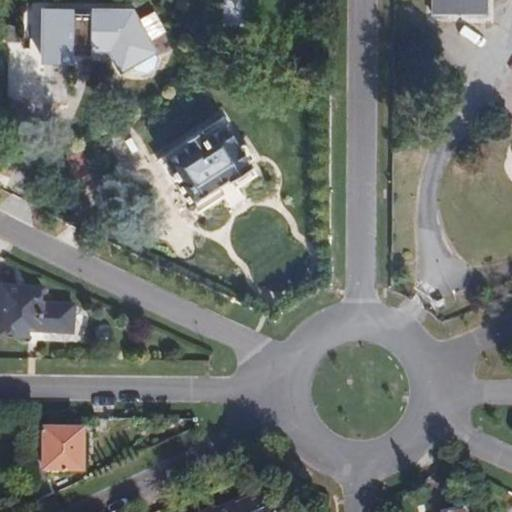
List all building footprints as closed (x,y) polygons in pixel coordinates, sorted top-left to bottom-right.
[(485,0),(429,0),(429,18),(485,19),(485,0)] [(109,49),(120,49),(128,65),(130,64),(151,51),(153,51),(130,10),(42,10),(42,61),(72,61),(72,49),(109,49)] [(121,69),(128,65),(120,49),(109,49),(121,69)] [(151,51),(130,64),(133,70),(144,73),(152,68),(155,58),(151,51)] [(190,113),(146,144),(151,150),(158,145),(169,160),(165,163),(183,189),(245,148),(242,143),(247,139),(237,125),(233,129),(217,107),(195,122),(190,113)] [(53,168),(62,183),(87,169),(78,154),(53,168)] [(1,288),(0,302),(0,335),(26,338),(27,332),(69,335),(71,309),(39,306),(40,291),(1,288)] [(45,428),(44,464),(80,464),(81,428),(45,428)] [(30,505),(30,506),(51,496),(45,486),(31,485),(30,490),(30,505)] [(15,505),(30,505),(30,490),(16,489),(15,505)] [(266,511),(263,510),(262,507),(255,491),(232,502),(234,505),(218,511),(266,511)]
